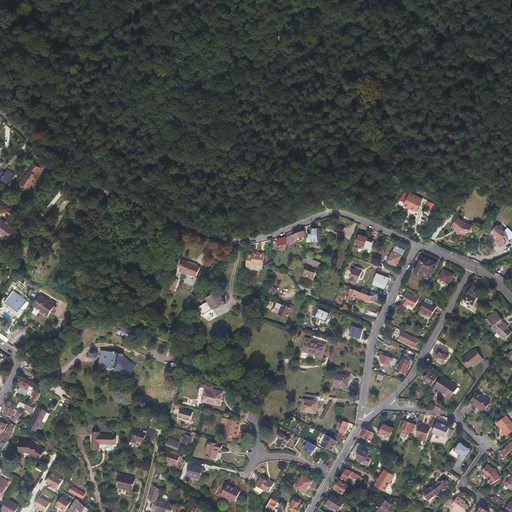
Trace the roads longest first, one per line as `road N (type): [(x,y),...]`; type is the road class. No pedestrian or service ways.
road 1 (unclassified): [(0,109),(63,178),(139,197),(238,242)]
road 2 (residential): [(238,242),(340,211),(417,244)]
road 3 (residential): [(417,244),(373,334),(362,409)]
road 4 (residential): [(387,402),(406,385),(472,268)]
road 5 (track): [(393,0),(511,92)]
